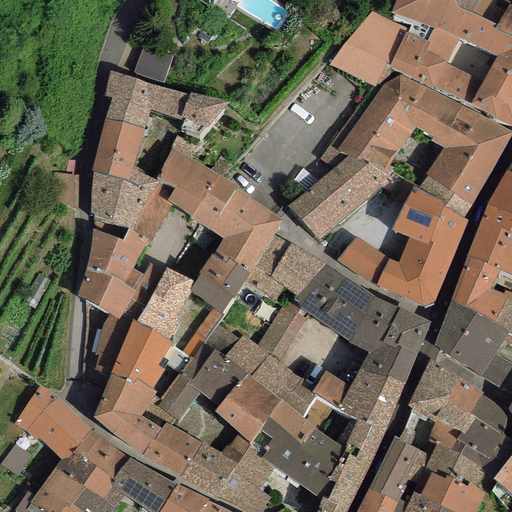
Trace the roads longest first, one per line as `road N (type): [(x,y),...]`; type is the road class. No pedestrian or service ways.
road 1 (residential): [(236,511),(82,418),(70,381),(87,161),(110,52),(136,0)]
road 2 (residential): [(435,321),(274,231),(222,239),(175,264)]
road 3 (residential): [(511,148),(478,204),(435,321)]
road 4 (residential): [(424,348),(350,511)]
road 5 (residential): [(424,348),(505,403),(511,457)]
